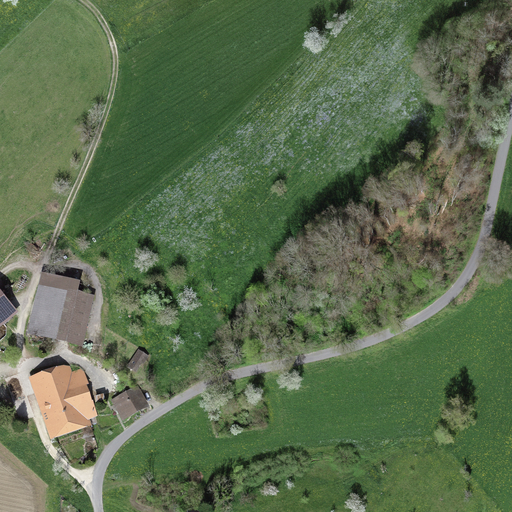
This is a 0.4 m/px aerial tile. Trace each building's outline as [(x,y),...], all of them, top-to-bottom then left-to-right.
[(81,344),(92,299),(42,287),(32,332),(81,344)] [(0,324),(14,313),(0,296),(0,324)] [(146,357),(139,352),(129,366),(135,370),(141,361),(143,362),(146,357)] [(95,417),(85,386),(87,385),(82,369),(71,373),(67,376),(39,386),(55,431),(81,422),(78,410),(83,408),(87,419),(95,417)] [(139,388),(114,402),(123,418),(145,406),(138,393),(140,391),(139,388)]
